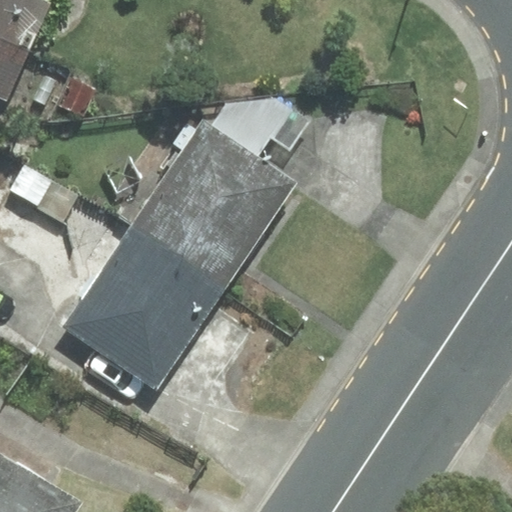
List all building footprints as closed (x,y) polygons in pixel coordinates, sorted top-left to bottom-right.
[(0,0),(0,98),(7,102),(51,0),(0,0)] [(226,104),(211,126),(257,157),(271,138),(290,150),(309,122),(274,98),(226,104)] [(133,224),(225,286),(296,183),(257,157),(211,126),(204,121),(133,224)] [(81,198),(27,164),(10,190),(64,224),(81,198)] [(225,286),(133,224),(64,325),(156,387),(225,286)] [(0,511),(74,511),(80,503),(0,455),(0,511)]
